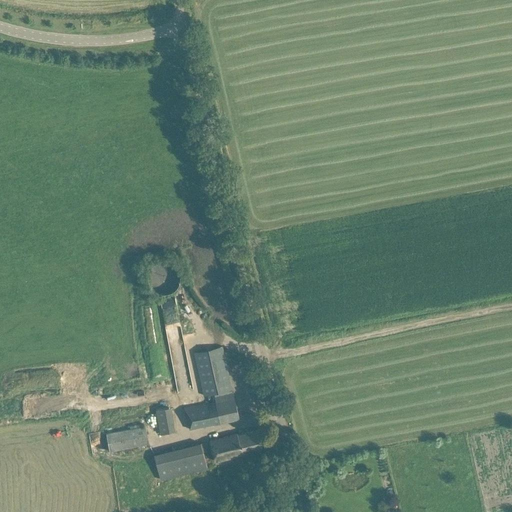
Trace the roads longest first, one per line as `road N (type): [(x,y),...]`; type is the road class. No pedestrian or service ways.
road 1 (unclassified): [(305,511),(180,27)]
road 2 (track): [(265,355),(511,303)]
road 3 (unclassified): [(180,27),(121,47),(44,44),(0,32)]
